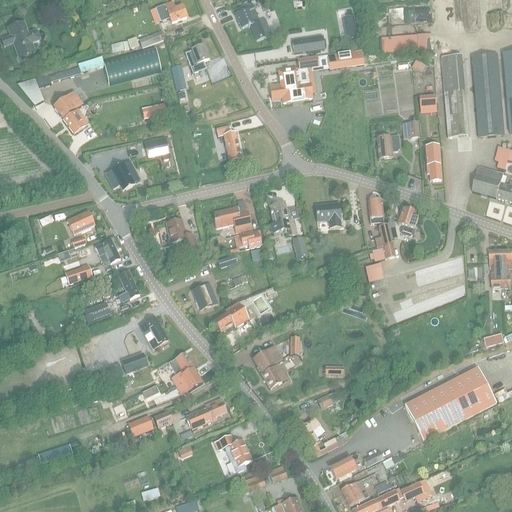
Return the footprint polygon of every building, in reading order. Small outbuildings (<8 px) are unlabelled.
[(172,4),(155,10),(160,23),(169,20),(171,25),(186,19),(181,7),(174,10),(172,4)] [(252,6),(236,12),(238,17),(247,13),(248,13),(254,10),(252,6)] [(250,27),(256,41),(266,37),(260,22),(259,22),(254,10),(248,13),(247,13),(238,17),(235,18),(241,31),(250,27)] [(8,32),(10,37),(1,40),(4,48),(13,45),(17,57),(25,54),(26,56),(34,53),(31,44),(37,42),(34,32),(27,34),(23,23),(15,26),(16,29),(8,32)] [(139,41),(142,49),(164,41),(161,32),(139,41)] [(322,37),(292,42),(294,55),(324,51),(323,42),(322,37)] [(381,39),(382,53),(408,51),(406,37),(381,39)] [(124,51),(130,50),(130,51),(138,48),(135,39),(127,42),(127,43),(123,43),(124,51)] [(191,53),(184,55),(191,70),(193,76),(206,70),(203,63),(208,61),(203,47),(191,52),(191,53)] [(102,62),(109,87),(161,73),(154,48),(102,62)] [(511,53),(502,55),(509,135),(511,134),(511,53)] [(337,55),(327,57),(328,61),(330,72),(351,69),(350,62),(349,54),(337,56),(337,55)] [(471,57),(478,139),(493,138),(503,137),(496,55),(471,57)] [(441,58),(444,94),(447,139),(468,137),(461,57),(441,58)] [(316,58),(297,61),(299,71),(311,69),(318,69),(316,58)] [(415,61),(412,68),(421,74),(425,67),(415,61)] [(171,69),(176,92),(186,90),(181,67),(171,69)] [(50,84),(81,75),(79,69),(35,81),(18,86),(35,108),(42,102),(37,89),(51,86),(50,84)] [(280,87),(270,88),(272,102),(282,101),(282,105),(312,101),(312,96),(315,96),(314,89),(313,85),(299,87),(297,71),(278,74),(280,87)] [(87,125),(77,111),(83,106),(72,93),(52,108),(58,116),(73,136),(87,125)] [(434,97),(419,98),(420,108),(435,107),(434,97)] [(164,106),(149,109),(152,119),(167,115),(164,106)] [(403,125),(403,133),(410,133),(411,140),(419,139),(418,124),(417,124),(403,125)] [(227,129),(216,132),(217,138),(223,137),(229,164),(241,161),(235,135),(229,136),(227,129)] [(377,140),(379,161),(392,160),(392,154),(397,154),(399,150),(398,137),(391,138),(377,140)] [(166,139),(144,144),(147,160),(161,157),(162,162),(170,160),(169,154),(166,139)] [(439,147),(425,148),(427,167),(427,176),(430,176),(430,183),(441,182),(439,147)] [(498,148),(494,163),(498,164),(496,169),(504,172),(507,162),(511,163),(511,151),(510,151),(498,148)] [(129,162),(105,175),(113,191),(119,188),(122,193),(135,187),(128,174),(134,170),(129,162)] [(473,194),(507,203),(510,191),(509,191),(509,187),(501,185),(503,176),(479,170),(473,194)] [(368,203),(370,226),(383,225),(382,202),(368,203)] [(284,205),(270,208),(274,225),(271,225),(273,234),(288,230),(290,237),(296,236),(293,221),(288,222),(284,205)] [(316,208),(318,223),(330,222),(331,229),(341,229),(341,222),(340,206),(316,208)] [(213,222),(214,223),(216,230),(234,226),(236,235),(251,231),(247,213),(237,215),(236,209),(214,214),(216,221),(213,222)] [(414,220),(416,215),(403,210),(398,226),(403,228),(401,234),(412,238),(418,221),(414,220)] [(390,212),(387,220),(388,225),(391,240),(397,239),(393,220),(395,213),(390,212)] [(67,223),(71,231),(76,229),(78,234),(94,227),(87,213),(67,223)] [(173,224),(166,225),(171,245),(181,243),(185,260),(196,257),(192,236),(185,238),(181,222),(179,222),(179,221),(173,223),(173,224)] [(391,240),(388,225),(378,228),(380,239),(374,240),(376,249),(381,249),(381,250),(372,252),(372,255),(369,256),(370,261),(374,261),(374,263),(395,258),(393,247),(391,240)] [(236,250),(248,247),(248,250),(261,247),(258,232),(233,237),(236,250)] [(71,243),(74,250),(86,246),(83,238),(71,243)] [(304,239),(293,242),(297,261),(309,258),(304,239)] [(110,242),(94,249),(99,258),(104,269),(120,261),(110,242)] [(511,252),(502,253),(503,291),(511,290),(510,288),(510,279),(507,279),(507,271),(511,270),(511,252)] [(503,291),(502,253),(489,253),(490,271),(491,271),(492,291),(503,291)] [(184,270),(186,274),(199,270),(199,271),(207,268),(206,267),(207,267),(203,257),(182,265),(184,270)] [(234,257),(217,262),(220,270),(237,264),(234,257)] [(365,268),(367,278),(382,274),(380,265),(365,268)] [(87,268),(64,276),(68,287),(91,279),(87,268)] [(128,274),(118,278),(126,295),(119,298),(122,305),(129,301),(139,297),(128,274)] [(232,280),(235,288),(247,283),(244,276),(232,280)] [(192,293),(199,312),(217,305),(209,286),(192,293)] [(105,304),(83,312),(87,324),(109,315),(105,304)] [(226,315),(213,323),(220,334),(233,326),(235,329),(249,321),(238,304),(233,307),(225,312),(226,315)] [(271,316),(259,321),(262,327),(273,322),(271,316)] [(154,319),(140,328),(145,336),(150,333),(155,340),(149,344),(153,350),(158,347),(167,342),(154,319)] [(485,341),(487,348),(503,343),(501,336),(485,340),(485,341)] [(290,339),(290,357),(299,357),(299,339),(290,339)] [(273,347),(252,361),(270,391),(281,384),(277,376),(281,374),(277,367),(283,363),(273,347)] [(184,355),(168,365),(176,378),(171,381),(182,398),(203,385),(185,356),(184,355)] [(143,356),(121,364),(126,376),(148,368),(143,356)] [(343,369),(325,369),(325,378),(343,378),(343,369)] [(405,407),(423,444),(497,406),(478,369),(405,407)] [(86,375),(76,378),(79,386),(80,389),(89,386),(88,384),(86,375)] [(100,376),(90,379),(91,383),(92,387),(100,384),(102,383),(100,376)] [(328,396),(317,401),(321,411),(332,406),(328,396)] [(186,419),(192,433),(212,424),(210,420),(226,413),(221,400),(205,408),(206,410),(186,419)] [(153,419),(158,431),(173,425),(168,413),(153,419)] [(148,418),(127,426),(133,439),(153,431),(148,418)] [(306,425),(297,432),(311,451),(311,450),(318,458),(328,453),(326,449),(320,452),(316,447),(320,444),(317,440),(324,434),(320,428),(320,427),(314,420),(306,426),(306,425)] [(230,437),(214,444),(218,453),(225,450),(235,475),(246,470),(244,466),(252,463),(243,441),(233,445),(230,437)] [(324,445),(328,453),(339,448),(335,440),(324,445)] [(69,446),(38,457),(41,466),(72,456),(69,446)] [(363,461),(367,469),(383,460),(379,452),(363,461)] [(382,464),(386,471),(402,462),(399,456),(392,460),(391,458),(382,464)] [(329,468),(336,481),(356,472),(349,458),(329,468)] [(238,484),(242,496),(265,488),(262,480),(270,477),(273,485),(286,479),(282,468),(268,473),(238,484)] [(375,487),(378,495),(392,489),(390,485),(386,486),(385,483),(375,487)] [(423,483),(399,493),(403,504),(414,499),(417,505),(430,499),(423,483)] [(341,492),(349,509),(369,499),(367,494),(362,496),(356,484),(341,492)] [(142,495),(144,502),(160,498),(158,490),(142,495)] [(382,499),(353,511),(389,511),(388,508),(399,503),(396,496),(394,493),(391,495),(382,499)] [(278,506),(271,509),(272,511),(301,511),(296,499),(285,504),(283,500),(276,503),(278,506)] [(175,508),(176,511),(197,511),(198,511),(195,502),(175,508)]
